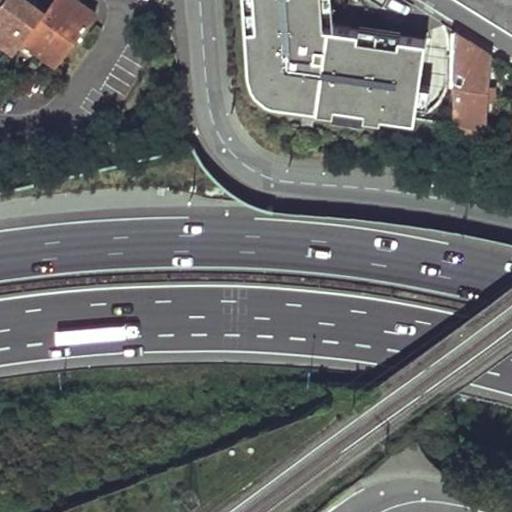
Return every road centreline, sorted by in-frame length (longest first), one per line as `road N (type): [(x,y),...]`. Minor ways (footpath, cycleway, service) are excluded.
road 1 (motorway): [(511,283),(298,247),(187,243),(0,256)]
road 2 (tertiary): [(199,0),(207,100),(214,127),(239,159),(279,180),(511,213)]
road 3 (motorway): [(0,354),(250,329),(306,306)]
road 4 (motorway): [(0,315),(210,300),(306,306)]
road 5 (motorway): [(306,306),(511,343)]
